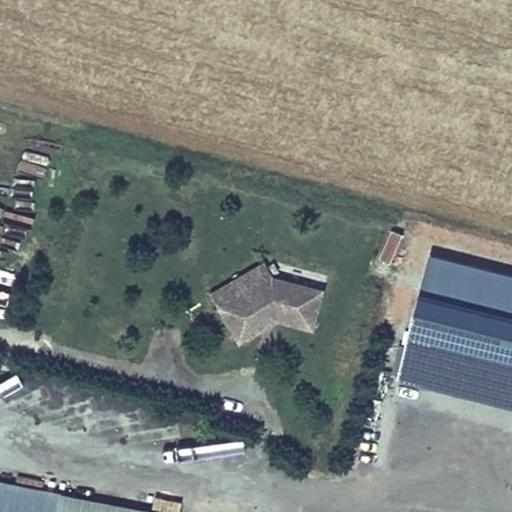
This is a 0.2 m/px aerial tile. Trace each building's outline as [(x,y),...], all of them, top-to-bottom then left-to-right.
[(48,197),(55,175),(27,167),(20,189),(48,197)] [(392,261),(401,233),(389,229),(380,258),(392,261)] [(397,376),(511,405),(511,278),(428,257),(397,376)] [(0,272),(23,281),(27,269),(0,259),(0,272)] [(323,287),(272,273),(265,259),(225,282),(250,324),(270,313),(312,325),(323,287)] [(250,324),(225,282),(212,289),(239,336),(278,315),(270,313),(250,324)] [(0,473),(0,511),(177,511),(178,509),(0,473)]
